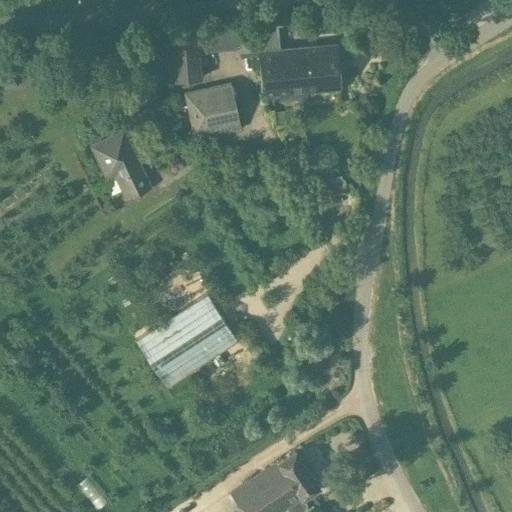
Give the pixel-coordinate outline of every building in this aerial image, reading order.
[(170,49),(153,50),(155,81),(172,80),(202,78),(199,33),(169,36),(170,49)] [(336,43),(258,50),(262,93),(286,91),(286,97),(305,95),(305,89),(340,86),(336,43)] [(59,49),(59,60),(75,61),(76,49),(59,49)] [(195,102),(188,103),(194,130),(201,128),(203,136),(240,128),(230,83),(193,91),(195,102)] [(91,145),(106,178),(114,174),(126,198),(150,187),(122,130),(91,145)] [(207,293),(135,340),(166,387),(238,340),(207,293)] [(231,492),(244,511),(279,511),(319,486),(295,449),(231,492)]
